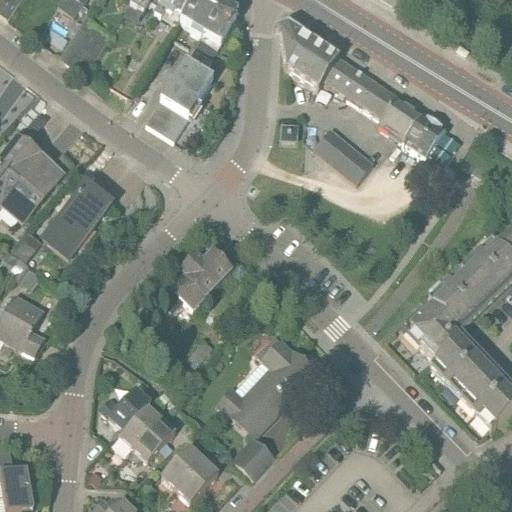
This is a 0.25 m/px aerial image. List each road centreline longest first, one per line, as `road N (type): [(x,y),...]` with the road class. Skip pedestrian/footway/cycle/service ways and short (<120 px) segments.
road 1 (residential): [(509,511),(204,196)]
road 2 (residential): [(72,438),(75,379),(100,310),(204,196)]
road 3 (residential): [(204,196),(0,46)]
road 4 (primary): [(312,0),(511,121)]
road 5 (residential): [(204,196),(238,162),(256,129),(269,0)]
